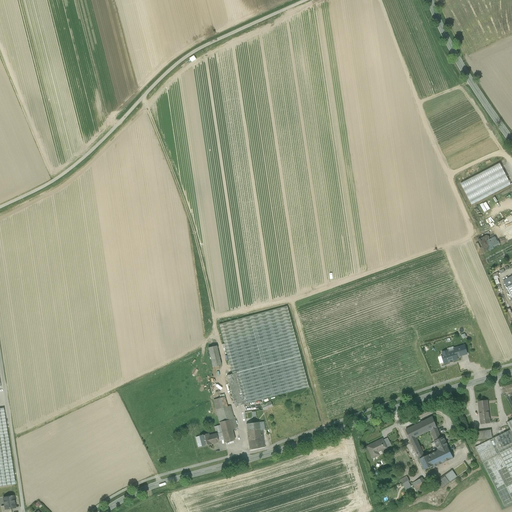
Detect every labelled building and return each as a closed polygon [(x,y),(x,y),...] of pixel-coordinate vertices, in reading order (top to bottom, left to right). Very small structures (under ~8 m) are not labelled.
[(461,184),(472,205),(511,185),(500,164),(461,184)] [(480,205),(484,212),(490,209),(486,202),(480,205)] [(511,275),(503,281),(505,284),(510,280),(511,283),(511,275)] [(287,306),(219,324),(232,374),(226,376),(235,407),(309,387),(287,306)] [(216,346),(208,348),(213,367),(221,366),(216,346)] [(454,351),(448,353),(448,351),(442,352),(443,355),(442,355),(444,364),(449,362),(449,363),(453,362),(453,361),(458,360),(457,357),(467,354),(465,346),(454,349),(454,351)] [(225,397),(213,400),(219,422),(225,421),(222,408),(227,407),(225,397)] [(270,402),(261,406),(263,410),(272,406),(270,402)] [(488,405),(478,406),(481,424),(490,423),(488,405)] [(227,407),(222,408),(225,421),(229,420),(234,419),(230,406),(227,407)] [(245,420),(254,420),(254,417),(252,417),(251,411),(244,412),(245,420)] [(433,417),(405,430),(410,440),(416,437),(425,433),(431,430),(437,427),(433,417)] [(510,430),(490,440),(497,455),(500,453),(511,447),(511,419),(507,423),(510,430)] [(225,421),(219,422),(225,443),(235,440),(232,430),(229,420),(225,421)] [(259,422),(246,424),(247,431),(260,429),(259,422)] [(437,427),(431,430),(435,441),(441,438),(437,427)] [(260,429),(247,431),(250,450),(265,447),(262,430),(260,431),(260,429)] [(486,431),(471,432),(472,440),(487,438),(486,431)] [(425,433),(416,437),(418,442),(428,438),(425,433)] [(7,434),(0,434),(0,486),(15,484),(7,434)] [(208,434),(200,436),(202,446),(211,444),(214,443),(213,438),(217,437),(216,434),(209,436),(208,434)] [(418,442),(416,437),(410,440),(418,456),(423,454),(424,453),(418,442)] [(443,437),(441,438),(435,441),(434,441),(438,450),(448,445),(443,437)] [(382,440),(379,442),(378,440),(366,446),(372,458),(378,455),(377,452),(386,448),(382,440)] [(511,477),(500,453),(497,455),(490,440),(475,447),(505,507),(511,503),(511,477)] [(438,450),(435,451),(441,464),(454,458),(448,445),(438,450)] [(511,447),(500,453),(511,477),(511,447)] [(435,451),(428,455),(433,466),(434,468),(441,464),(435,451)] [(424,456),(419,459),(425,470),(433,466),(428,455),(424,456)] [(407,476),(400,480),(403,485),(409,481),(407,476)] [(444,476),(434,483),(439,489),(449,482),(444,476)] [(422,478),(415,482),(420,491),(427,487),(422,478)] [(13,496),(3,498),(5,506),(5,509),(11,509),(15,508),(13,496)]
